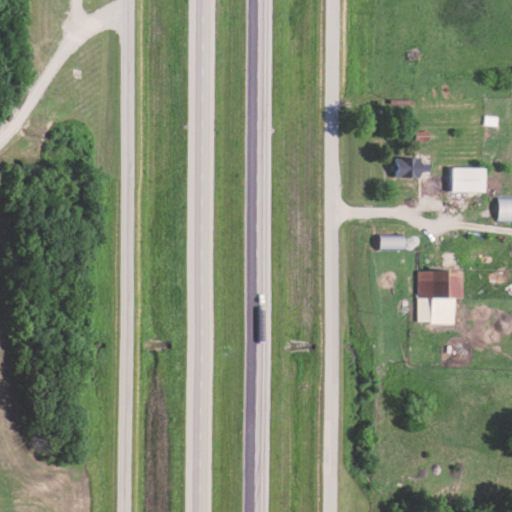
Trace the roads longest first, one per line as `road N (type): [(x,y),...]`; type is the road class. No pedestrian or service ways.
road 1 (motorway): [(205,0),(200,511)]
road 2 (residential): [(126,511),(130,0)]
road 3 (motorway): [(254,511),(257,0)]
road 4 (residential): [(331,511),(334,0)]
